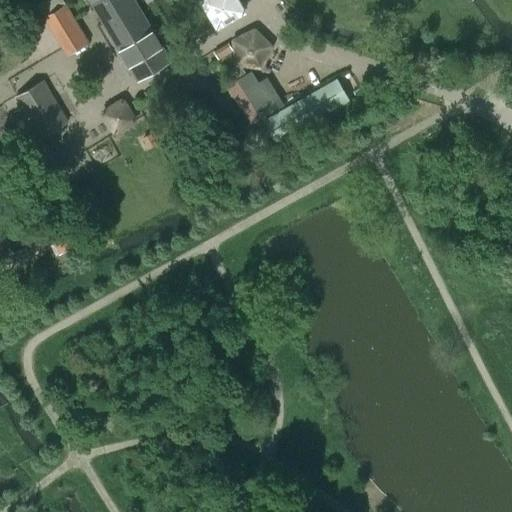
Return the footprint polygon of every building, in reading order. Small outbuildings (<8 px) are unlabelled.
[(90,0),(138,79),(170,60),(133,0),(90,0)] [(246,10),(239,0),(201,0),(217,27),(246,10)] [(68,55),(88,43),(65,4),(49,13),(44,16),(68,55)] [(261,67),(272,45),(255,28),(232,39),(237,64),(261,67)] [(228,42),(213,51),(218,59),(233,50),(228,42)] [(271,99),(253,70),(237,80),(255,109),(271,99)] [(276,143),(349,101),(336,78),(263,121),(276,143)] [(16,96),(40,137),(68,121),(43,80),(16,96)] [(99,111),(114,134),(138,119),(122,95),(99,111)] [(94,154),(99,165),(110,159),(104,149),(94,154)]
